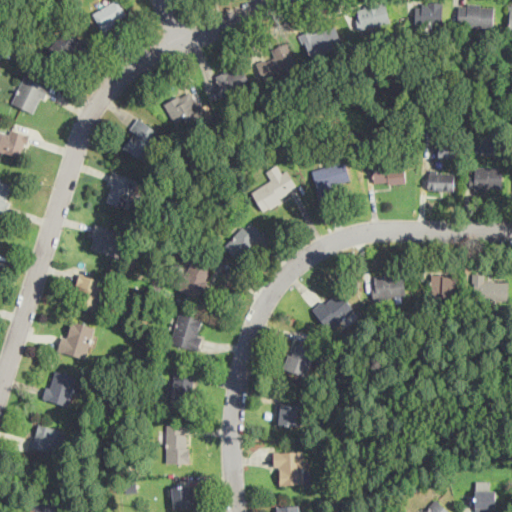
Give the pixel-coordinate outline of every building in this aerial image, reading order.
[(105,32),(130,17),(119,0),(108,0),(92,10),(105,32)] [(386,0),(354,7),(358,29),(391,22),(386,0)] [(443,22),(443,1),(415,1),(415,22),(443,22)] [(458,25),(494,25),(494,2),(459,2),(458,25)] [(309,56),(344,46),(337,24),(302,34),(309,56)] [(83,41),(68,26),(49,45),(64,60),(83,41)] [(264,79),(298,66),(290,44),(256,58),(264,79)] [(250,84),(243,64),(213,74),(220,94),(250,84)] [(37,114),(50,85),(24,73),(11,102),(37,114)] [(175,122),(200,110),(190,88),(164,101),(175,122)] [(164,133),(140,116),(121,144),(145,161),(164,133)] [(0,149),(23,157),(31,134),(0,124),(0,149)] [(456,156),(455,142),(438,143),(439,157),(456,156)] [(348,156),(312,167),(319,191),(355,180),(348,156)] [(252,190),(262,209),(299,189),(287,167),(282,170),(278,163),(266,170),(271,180),(252,190)] [(406,180),(405,163),(373,165),(375,183),(406,180)] [(470,166),(470,189),(503,189),(503,166),(470,166)] [(103,199),(126,207),(136,177),(114,169),(103,199)] [(429,189),(455,189),(455,169),(429,169),(429,189)] [(0,210),(5,212),(13,182),(0,178),(0,210)] [(264,233),(250,218),(224,245),(238,259),(264,233)] [(127,234),(97,222),(88,245),(117,257),(127,234)] [(178,288),(198,298),(214,265),(194,256),(178,288)] [(374,299),(407,294),(404,271),(370,276),(374,299)] [(73,303),(99,309),(106,279),(81,272),(73,303)] [(431,296),(457,296),(457,273),(431,273),(431,296)] [(472,273),(472,299),(510,299),(510,280),(485,280),(485,273),(472,273)] [(331,329),(355,308),(338,288),(313,309),(331,329)] [(197,350),(207,318),(181,310),(170,341),(197,350)] [(97,326),(68,317),(59,349),(87,357),(97,326)] [(306,375),(316,348),(294,340),(284,367),(306,375)] [(79,374),(52,367),(43,398),(71,405),(79,374)] [(196,370),(176,367),(170,403),(190,407),(196,370)] [(279,424),(298,425),(300,403),(281,401),(279,424)] [(69,430),(37,420),(29,445),(54,453),(56,446),(64,448),(69,430)] [(189,461),(189,424),(166,424),(166,461),(189,461)] [(304,450),(276,450),(276,483),(304,483),(304,450)] [(496,511),(496,480),(475,480),(475,511),(496,511)] [(173,506),(192,506),(192,482),(173,482),(173,506)] [(27,511),(68,511),(42,492),(27,511)] [(453,511),(437,497),(423,511),(453,511)] [(279,503),(279,511),(305,511),(305,503),(279,503)]
